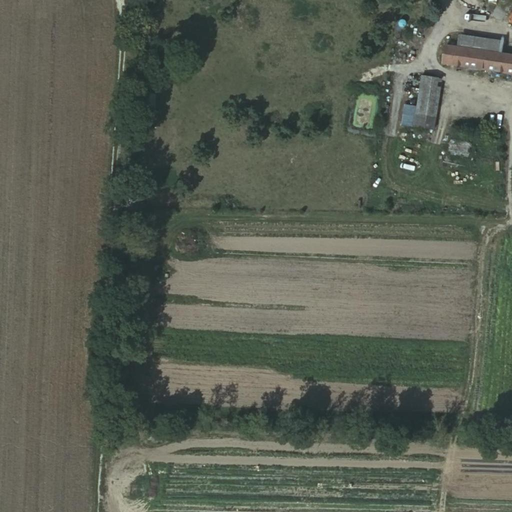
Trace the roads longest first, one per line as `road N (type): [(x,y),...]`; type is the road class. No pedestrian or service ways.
road 1 (track): [(116,0),(120,68),(95,511)]
road 2 (unknown): [(452,0),(441,59),(449,68),(511,82)]
